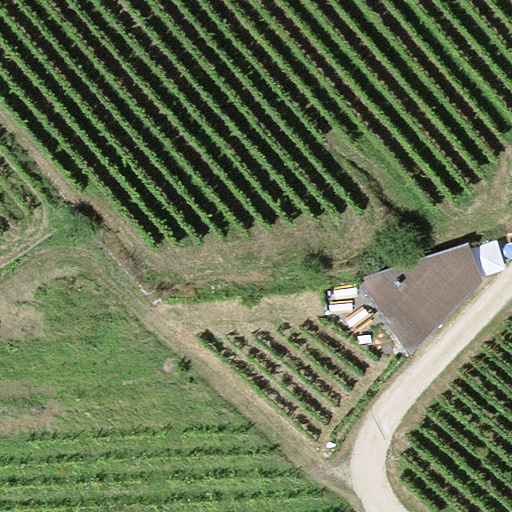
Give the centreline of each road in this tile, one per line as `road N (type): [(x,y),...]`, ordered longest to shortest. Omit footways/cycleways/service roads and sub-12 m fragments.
road 1 (track): [(0,287),(63,243),(292,441),(348,471),(366,455)]
road 2 (track): [(392,511),(366,455),(393,406),(511,269)]
